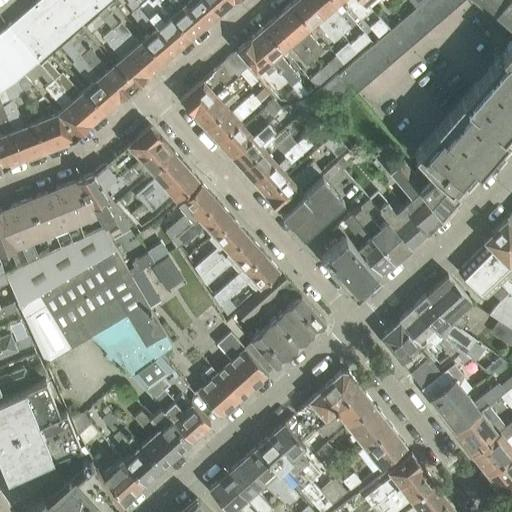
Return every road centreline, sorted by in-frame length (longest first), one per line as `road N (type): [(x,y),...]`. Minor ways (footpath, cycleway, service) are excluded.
road 1 (residential): [(155,96),(350,328)]
road 2 (residential): [(148,511),(350,328)]
road 3 (residential): [(490,511),(350,328)]
road 4 (residential): [(350,328),(511,174)]
road 5 (residential): [(0,190),(85,157),(155,96)]
road 6 (residential): [(266,0),(155,96)]
